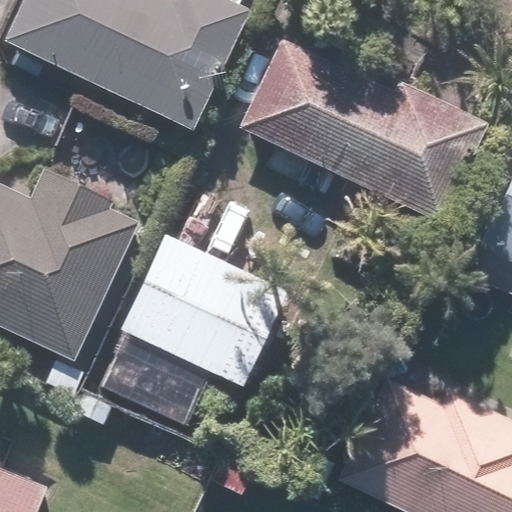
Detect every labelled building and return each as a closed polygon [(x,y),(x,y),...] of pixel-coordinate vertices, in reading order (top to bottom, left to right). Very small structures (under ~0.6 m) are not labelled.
[(29,52),(22,68),(122,112),(127,100),(197,132),(255,3),(248,0),(25,0),(6,42),(29,52)] [(280,33),(239,127),(442,215),(487,114),(400,77),(397,84),(280,33)] [(0,332),(69,365),(137,222),(105,206),(111,192),(47,162),(30,197),(0,182),(0,332)] [(511,245),(511,252),(508,262),(511,263),(511,189),(490,235),(511,245)] [(167,232),(112,343),(198,386),(207,368),(245,387),(292,293),(167,232)] [(369,403),(337,478),(416,511),(511,511),(511,414),(425,377),(407,419),(369,403)] [(0,511),(42,511),(56,485),(1,460),(10,442),(0,437),(0,511)]
